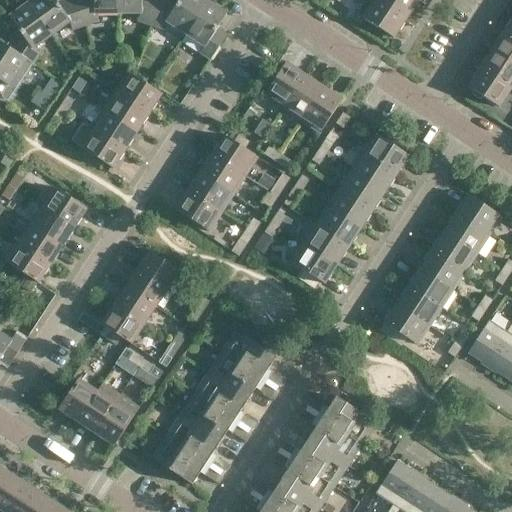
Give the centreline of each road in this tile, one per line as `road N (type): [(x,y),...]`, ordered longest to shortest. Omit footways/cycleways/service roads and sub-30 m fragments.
road 1 (residential): [(0,405),(267,1)]
road 2 (residential): [(216,511),(462,129)]
road 3 (residential): [(422,102),(267,1)]
road 4 (residential): [(0,420),(141,511)]
road 5 (residential): [(422,102),(489,0)]
